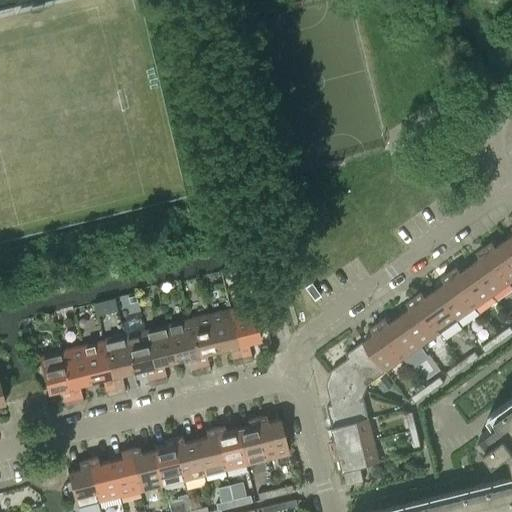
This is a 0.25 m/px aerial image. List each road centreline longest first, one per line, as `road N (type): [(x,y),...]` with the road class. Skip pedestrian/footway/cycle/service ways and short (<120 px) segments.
road 1 (residential): [(285,382),(295,342),(511,191)]
road 2 (residential): [(0,449),(285,382)]
road 3 (residential): [(285,382),(300,392),(327,511)]
